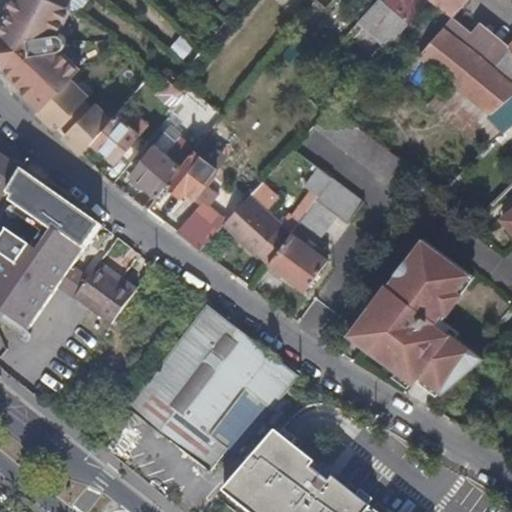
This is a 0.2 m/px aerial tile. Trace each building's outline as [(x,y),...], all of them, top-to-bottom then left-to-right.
[(11,0),(8,7),(11,9),(0,28),(0,38),(4,61),(4,67),(23,83),(20,86),(41,106),(38,109),(42,113),(50,121),(55,117),(74,136),(70,140),(82,151),(83,152),(96,137),(111,120),(95,105),(91,108),(84,102),(88,97),(70,81),(80,70),(60,51),(64,48),(66,43),(66,39),(65,35),(62,33),(58,30),(71,8),(67,4),(68,0),(11,0)] [(352,0),(363,9),(371,0),(352,0)] [(399,34),(412,20),(412,19),(389,0),(379,0),(360,22),(388,46),(399,34)] [(389,0),(412,19),(429,0),(389,0)] [(511,0),(435,0),(450,12),(462,0),(511,0),(511,43),(510,46),(511,48),(511,0)] [(508,92),(511,88),(511,48),(510,46),(484,21),(475,33),(452,16),(415,52),(418,53),(407,65),(420,75),(430,64),(444,76),(428,99),(466,130),(483,145),(499,128),(486,113),(508,92)] [(297,30),(280,56),(294,65),(311,39),(297,30)] [(364,92),(408,43),(399,34),(388,46),(374,61),(335,104),(345,112),(364,92)] [(172,102),(182,91),(172,82),(169,80),(158,92),(172,102)] [(409,162),(384,142),(364,126),(345,112),(335,104),(327,111),(317,122),(371,167),(390,183),(409,162)] [(121,159),(140,136),(116,115),(111,120),(96,137),(121,159)] [(166,182),(181,163),(164,149),(155,142),(132,173),(158,194),(159,192),(166,182)] [(196,194),(218,165),(201,152),(194,145),(186,155),(181,163),(166,182),(182,194),(187,188),(196,194)] [(24,169),(0,152),(0,191),(6,195),(24,169)] [(103,225),(44,183),(24,169),(6,195),(11,199),(58,231),(86,250),(104,225),(103,225)] [(347,221),(363,200),(333,177),(304,215),(301,219),(320,233),(337,213),(347,221)] [(0,223),(11,199),(6,195),(0,191),(0,223)] [(282,223),(283,222),(252,193),(247,199),(229,219),(227,221),(252,244),(270,259),(281,244),(291,231),(282,223)] [(227,221),(229,219),(206,199),(179,230),(203,248),(215,235),(227,221)] [(511,206),(501,216),(509,225),(511,222),(511,206)] [(57,291),(86,250),(58,231),(40,252),(8,230),(0,243),(0,310),(29,331),(57,291)] [(305,289),(329,258),(291,231),(281,244),(270,259),(269,261),(305,289)] [(457,337),(432,318),(442,306),(447,310),(461,290),(457,286),(469,270),(422,236),(408,255),(412,259),(401,275),(396,271),(388,282),(387,280),(374,295),(375,296),(347,331),(413,380),(419,372),(421,375),(425,370),(442,390),(466,369),(482,356),(457,337)] [(401,275),(412,259),(408,255),(396,271),(401,275)] [(108,318),(131,286),(117,276),(114,279),(94,264),(73,292),(108,318)] [(295,371),(203,301),(125,405),(127,406),(130,403),(164,429),(161,433),(206,467),(224,445),(206,431),(242,385),(268,406),(295,371)] [(164,429),(130,403),(127,406),(161,433),(164,429)] [(283,446),(263,430),(215,490),(242,511),(353,511),(360,505),(320,473),(314,480),(298,466),(302,462),(283,446)]
